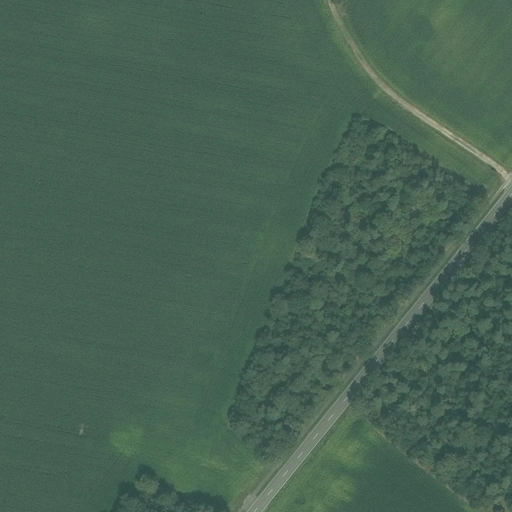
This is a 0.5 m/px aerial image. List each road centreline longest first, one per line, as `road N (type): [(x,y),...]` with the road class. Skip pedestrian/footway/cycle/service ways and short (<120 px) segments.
road 1 (tertiary): [(511,192),(252,511)]
road 2 (track): [(510,176),(378,86),(328,0)]
